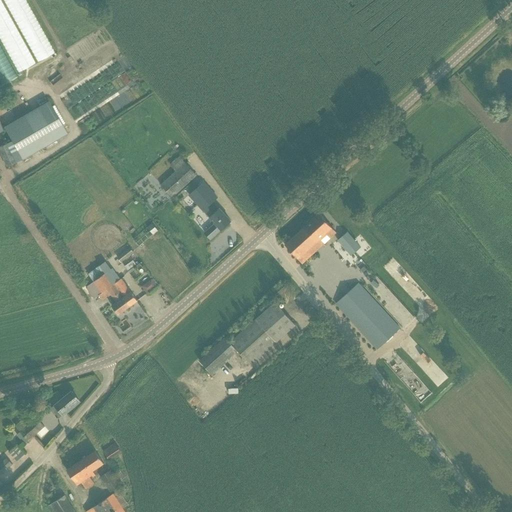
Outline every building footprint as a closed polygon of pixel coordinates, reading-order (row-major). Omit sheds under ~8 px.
[(0,0),(0,40),(18,73),(35,63),(0,0)] [(25,0),(2,0),(37,62),(54,52),(25,0)] [(48,102),(3,128),(22,159),(66,133),(48,102)] [(0,146),(0,147),(3,153),(8,166),(16,162),(10,150),(7,143),(0,146)] [(182,158),(189,153),(185,148),(178,153),(182,158)] [(172,150),(167,154),(171,159),(176,155),(175,154),(172,150)] [(160,184),(172,198),(196,175),(179,156),(169,165),(175,171),(160,184)] [(215,224),(205,233),(210,239),(220,229),(221,229),(230,221),(219,209),(217,211),(210,203),(216,198),(203,183),(189,195),(215,224)] [(285,244),(302,263),(336,232),(319,213),(285,244)] [(152,223),(147,227),(153,234),(157,230),(152,223)] [(167,225),(161,229),(166,235),(171,231),(167,225)] [(337,240),(345,248),(351,256),(360,247),(353,239),(346,232),(337,240)] [(120,263),(133,252),(129,248),(117,258),(120,263)] [(143,257),(136,263),(140,269),(148,263),(143,257)] [(94,298),(98,295),(113,284),(105,273),(102,275),(86,287),(94,298)] [(137,301),(131,293),(121,278),(113,284),(124,298),(118,302),(125,310),(137,301)] [(399,327),(358,283),(336,304),(377,348),(399,327)] [(118,315),(125,310),(118,302),(124,298),(113,284),(98,295),(102,300),(111,294),(116,302),(111,305),(118,315)] [(275,302),(230,342),(250,365),(295,325),(275,302)] [(217,344),(199,360),(212,375),(230,359),(229,358),(237,350),(230,342),(225,337),(217,344)] [(71,391),(49,409),(57,419),(79,401),(71,391)] [(20,431),(16,435),(24,443),(28,440),(29,440),(44,426),(35,417),(34,418),(29,413),(15,426),(20,431)] [(53,424),(45,415),(41,419),(49,428),(53,424)] [(103,451),(109,460),(110,459),(121,452),(115,443),(103,451)] [(24,454),(16,445),(8,451),(16,461),(24,454)] [(104,463),(101,459),(95,451),(66,470),(77,485),(82,482),(86,488),(94,483),(89,476),(92,475),(93,476),(95,475),(93,471),(104,463)] [(0,475),(12,464),(6,458),(0,463),(0,475)] [(110,492),(121,485),(110,470),(100,477),(110,492)] [(125,511),(122,508),(128,504),(124,498),(119,491),(113,494),(113,493),(85,511),(125,511)] [(75,511),(64,495),(48,506),(51,511),(75,511)]
